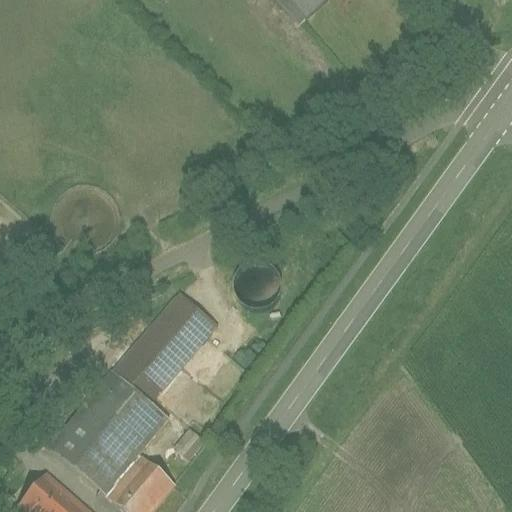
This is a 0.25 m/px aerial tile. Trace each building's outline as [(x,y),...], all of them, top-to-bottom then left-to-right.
[(285,0),(307,26),(338,0),(285,0)] [(117,373),(158,407),(225,327),(184,293),(117,373)] [(158,407),(117,373),(53,450),(111,498),(146,457),(175,422),(158,407)] [(195,433),(178,453),(190,463),(207,443),(195,433)] [(156,511),(179,485),(146,457),(111,498),(127,511),(156,511)] [(91,511),(52,478),(22,511),(91,511)]
